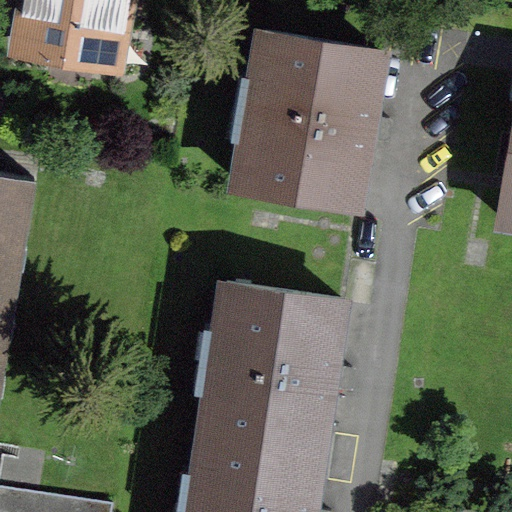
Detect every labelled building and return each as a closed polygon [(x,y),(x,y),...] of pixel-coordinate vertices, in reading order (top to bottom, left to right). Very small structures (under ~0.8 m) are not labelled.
[(128,0),(34,0),(27,48),(106,60),(111,24),(124,26),(128,0)] [(394,41),(265,19),(238,178),(368,200),(394,41)] [(511,149),(498,226),(511,228),(511,149)] [(0,350),(3,351),(32,175),(0,169),(0,350)] [(210,390),(205,428),(319,444),(328,386),(332,387),(336,358),(332,357),(342,296),(227,279),(221,321),(233,323),(222,392),(210,390)] [(319,444),(205,428),(199,465),(211,466),(204,511),(312,511),(314,502),(311,501),(319,444)] [(0,484),(0,511),(112,511),(113,504),(0,484)]
